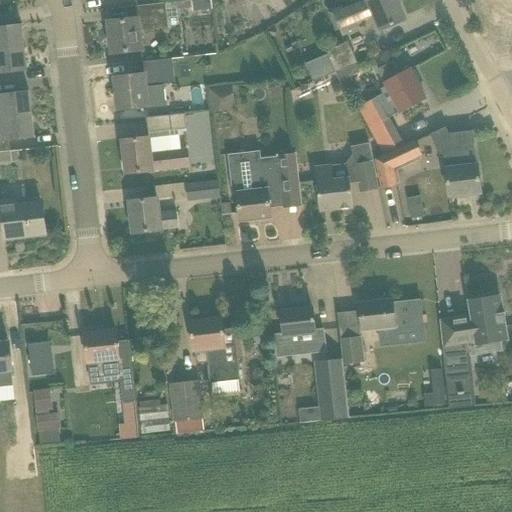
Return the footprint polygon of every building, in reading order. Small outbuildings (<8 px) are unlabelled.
[(210,0),(196,0),(190,1),(191,8),(191,12),(211,10),(210,0)] [(365,1),(347,9),(348,10),(355,26),(372,18),(379,31),(405,20),(396,0),(365,0),(366,1),(365,1)] [(510,6),(495,15),(506,32),(510,30),(511,33),(511,0),(510,0),(507,2),(510,6)] [(128,20),(108,22),(111,53),(132,50),(140,49),(138,30),(167,27),(164,4),(135,8),(136,19),(128,20)] [(0,50),(24,48),(21,24),(0,26),(0,50)] [(327,55),(305,64),(313,82),(335,73),(356,64),(347,43),(326,52),(327,55)] [(0,74),(26,72),(24,48),(0,50),(0,74)] [(134,77),(114,79),(118,109),(138,107),(147,106),(147,109),(166,107),(163,85),(165,85),(174,84),(171,59),(141,62),(143,76),(134,77)] [(375,99),(357,109),(382,154),(401,143),(387,120),(399,113),(406,109),(425,99),(416,82),(419,80),(414,70),(411,72),(410,70),(392,80),(385,84),(386,87),(379,91),(381,96),(375,99)] [(207,110),(232,110),(231,85),(207,86),(207,110)] [(0,118),(31,115),(29,91),(0,94),(0,118)] [(149,118),(145,118),(147,133),(148,133),(179,130),(186,129),(184,114),(169,116),(149,118)] [(0,141),(34,138),(31,115),(0,118),(0,141)] [(450,150),(439,155),(446,169),(449,197),(481,193),(478,165),(476,165),(472,131),(448,134),(450,150)] [(141,139),(122,141),(125,174),(146,172),(188,167),(186,149),(181,150),(151,153),(149,138),(141,139)] [(377,161),(382,188),(396,186),(393,168),(420,155),(414,142),(377,161)] [(0,152),(0,163),(11,162),(9,151),(0,152)] [(260,162),(228,165),(228,166),(232,195),(236,194),(237,202),(239,221),(271,218),(269,198),(268,193),(281,192),(282,202),(300,199),(298,178),(295,154),(278,156),(278,162),(261,164),(260,162)] [(354,164),(360,193),(378,189),(372,160),(354,164)] [(315,168),(320,212),(353,208),(349,178),(333,180),(331,166),(315,168)] [(186,186),(188,202),(220,198),(218,182),(186,186)] [(421,197),(408,199),(411,219),(425,217),(421,197)] [(157,199),(129,202),(132,233),(179,228),(177,211),(159,213),(157,199)] [(0,203),(0,202),(0,230),(4,230),(5,240),(45,235),(41,203),(17,206),(1,208),(0,203)] [(471,317),(440,322),(440,330),(446,377),(471,374),(469,355),(501,350),(499,341),(507,340),(504,323),(506,323),(506,322),(505,322),(504,314),(505,314),(504,313),(502,313),(499,296),(494,297),(494,294),(479,296),(480,299),(469,301),(471,317)] [(392,299),(359,303),(361,323),(362,331),(378,329),(378,332),(379,341),(396,339),(395,330),(423,327),(422,316),(420,301),(392,303),(392,299)] [(283,334),(274,335),(276,358),(327,353),(324,329),(314,330),(312,308),(281,312),(283,334)] [(206,349),(210,383),(240,380),(234,329),(223,330),(222,319),(190,322),(193,351),(206,349)] [(87,334),(84,334),(89,379),(119,376),(122,403),(135,402),(129,341),(127,341),(127,342),(117,343),(116,331),(99,333),(99,329),(86,330),(87,334)] [(253,332),(252,338),(256,344),(262,345),(267,342),(268,335),(265,330),(259,329),(253,332)] [(342,359),(343,366),(364,363),(361,337),(339,339),(342,359)] [(0,387),(12,387),(10,371),(11,371),(9,343),(0,343),(0,387)] [(28,345),(32,376),(52,374),(48,343),(28,345)] [(327,385),(319,386),(323,421),(349,418),(343,366),(342,366),(342,359),(324,361),(327,385)] [(175,423),(176,434),(203,431),(198,382),(170,385),(174,423),(175,423)] [(50,389),(33,391),(36,411),(53,409),(50,389)] [(444,392),(423,395),(425,407),(446,405),(444,392)] [(473,393),(448,396),(449,409),(472,406),(474,406),(473,393)] [(136,403),(142,434),(168,429),(162,398),(136,403)] [(59,413),(36,416),(38,432),(61,429),(59,413)] [(120,425),(121,439),(138,438),(137,424),(125,425),(120,425)] [(24,460),(25,467),(36,465),(33,446),(16,448),(18,461),(24,460)]
